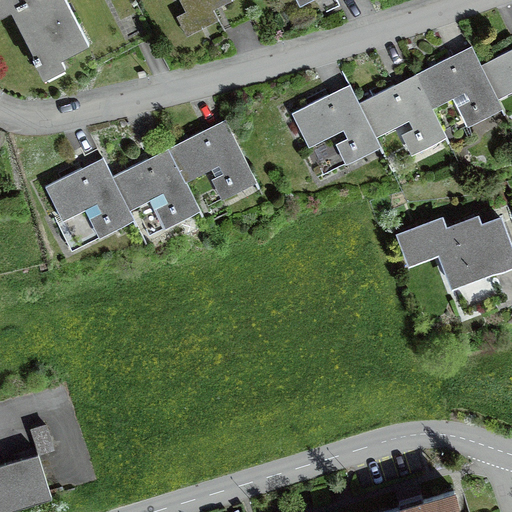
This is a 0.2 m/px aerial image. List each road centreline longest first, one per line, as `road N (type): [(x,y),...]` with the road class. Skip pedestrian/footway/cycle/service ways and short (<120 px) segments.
road 1 (residential): [(0,114),(26,122),(81,116),(351,43),(475,0)]
road 2 (residential): [(154,511),(433,433),(511,454)]
